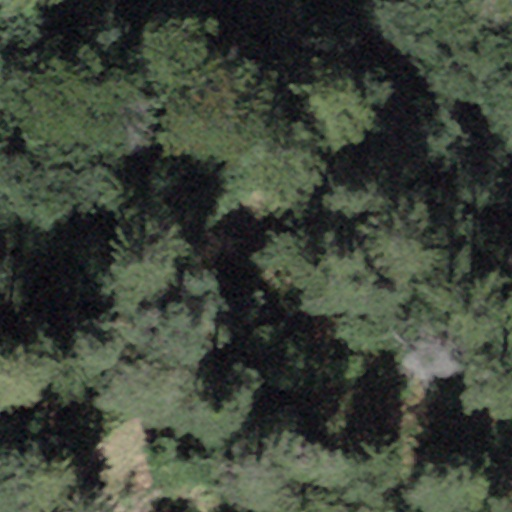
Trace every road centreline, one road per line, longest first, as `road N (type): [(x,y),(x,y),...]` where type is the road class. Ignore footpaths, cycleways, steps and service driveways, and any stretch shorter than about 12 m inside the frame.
road 1 (track): [(0,504),(98,486),(152,414),(223,240),(250,216),(326,186),(387,175),(511,219)]
road 2 (track): [(511,157),(336,0)]
